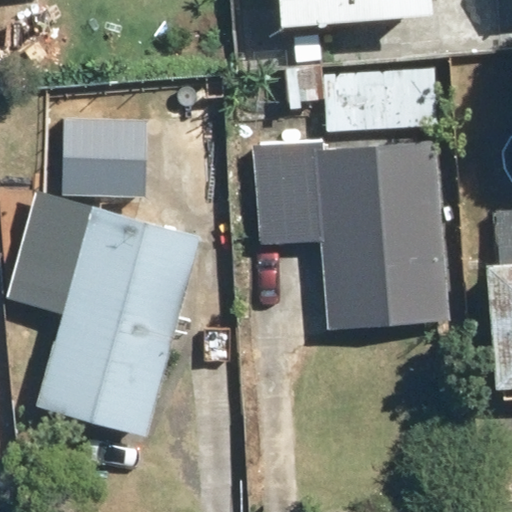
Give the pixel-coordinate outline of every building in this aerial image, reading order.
[(58,0),(0,0),(0,44),(62,40),(58,0)] [(279,0),(280,10),(429,0),(279,0)] [(439,64),(332,66),(333,131),(440,129),(439,64)] [(67,116),(63,181),(153,187),(157,122),(67,116)] [(323,148),(336,325),(451,317),(439,140),(323,148)] [(36,404),(153,434),(206,227),(89,197),(36,404)] [(511,276),(495,278),(505,382),(511,381),(511,276)]
